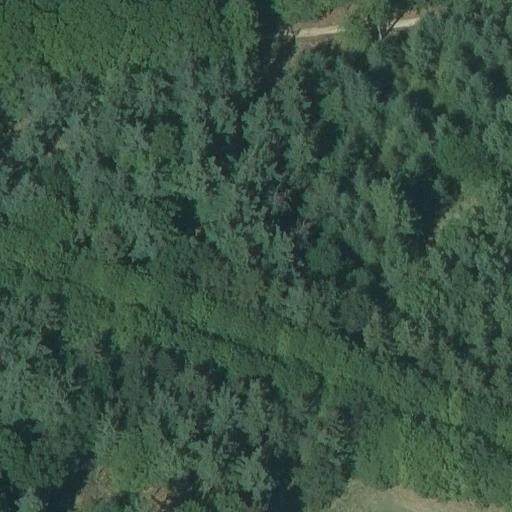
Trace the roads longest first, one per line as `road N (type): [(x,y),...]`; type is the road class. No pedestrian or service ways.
road 1 (track): [(511,473),(0,295)]
road 2 (track): [(0,55),(511,16)]
